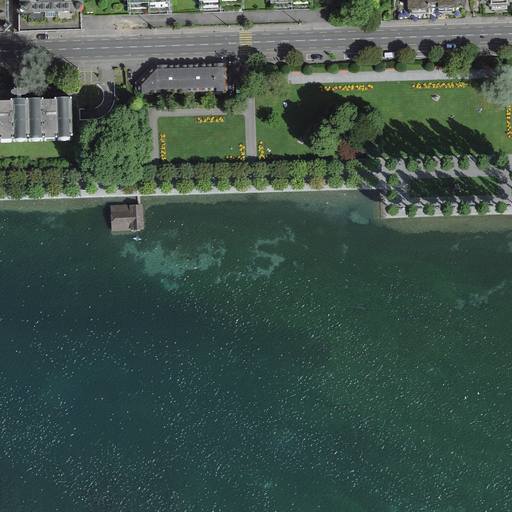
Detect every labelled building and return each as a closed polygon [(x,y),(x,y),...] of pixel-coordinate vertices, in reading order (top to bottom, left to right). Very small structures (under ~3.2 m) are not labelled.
[(0,0),(0,31),(9,31),(8,13),(7,0),(0,0)] [(21,0),(22,31),(50,31),(82,30),(81,0),(21,0)] [(171,0),(128,0),(129,12),(172,10),(171,0)] [(243,0),(199,0),(200,9),(244,8),(243,0)] [(139,84),(139,92),(225,90),(224,66),(196,67),(155,68),(147,76),(139,84)] [(20,99),(0,99),(0,140),(73,138),(72,121),(72,108),(72,98),(20,99)] [(110,206),(111,231),(144,229),(143,204),(139,205),(110,206)]
